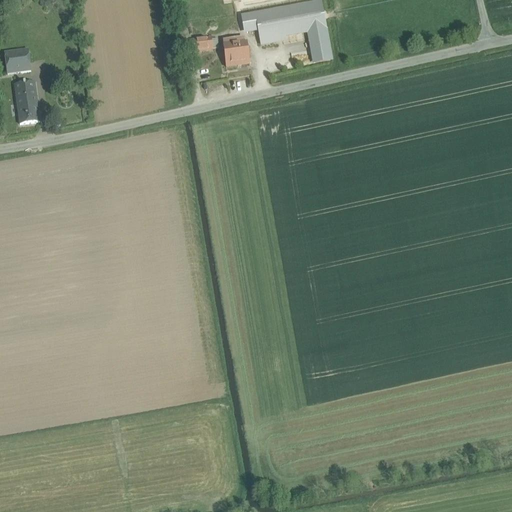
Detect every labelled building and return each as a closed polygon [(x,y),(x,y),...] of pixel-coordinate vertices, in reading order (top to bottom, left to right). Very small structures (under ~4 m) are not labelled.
[(320,6),(244,20),(246,33),(259,30),(261,41),(309,32),(315,64),(330,61),(320,6)] [(213,51),(211,40),(192,42),(193,53),(213,51)] [(240,64),(241,66),(250,65),(247,46),(243,46),(242,40),(230,42),(231,48),(223,49),(226,66),(240,64)] [(5,54),(7,76),(31,73),(28,51),(5,54)] [(15,87),(20,126),(40,124),(35,84),(15,87)]
